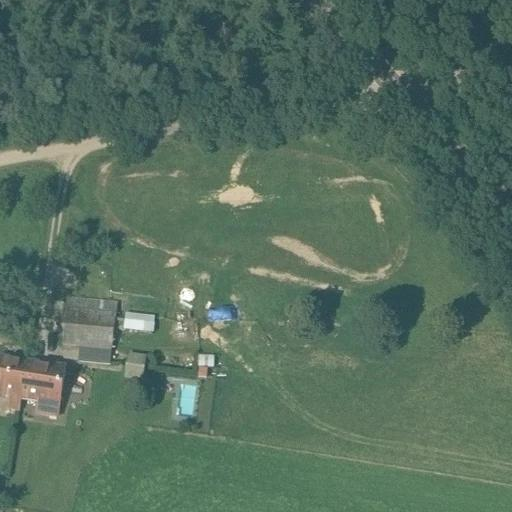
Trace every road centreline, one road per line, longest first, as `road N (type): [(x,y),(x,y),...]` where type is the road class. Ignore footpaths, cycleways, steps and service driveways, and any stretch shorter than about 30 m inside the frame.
road 1 (track): [(0,164),(322,109),(511,91)]
road 2 (tertiary): [(511,200),(316,0)]
